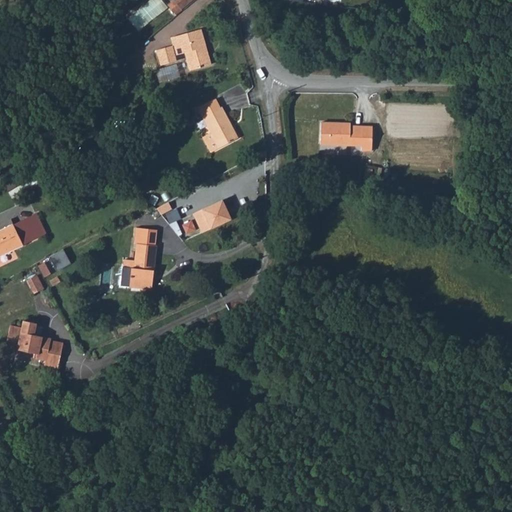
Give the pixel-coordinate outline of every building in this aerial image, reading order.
[(159,0),(145,0),(126,16),(139,32),(167,8),(159,0)] [(210,59),(200,25),(170,34),(173,43),(156,48),(161,63),(176,58),(174,52),(184,50),(190,65),(210,59)] [(199,103),(211,127),(219,143),(237,135),(231,123),(232,122),(223,102),(221,104),(215,94),(199,103)] [(352,117),(323,117),(323,139),(364,140),(364,146),(375,146),(376,120),(353,120),(352,117)] [(219,143),(211,127),(203,131),(211,148),(219,143)] [(231,217),(223,198),(191,211),(201,232),(231,217)] [(0,220),(0,248),(39,225),(26,205),(0,220)] [(122,281),(131,283),(130,284),(152,287),(158,245),(156,245),(158,230),(138,227),(135,244),(138,244),(136,259),(125,258),(122,281)] [(40,283),(33,270),(26,274),(33,287),(40,283)] [(28,347),(49,352),(51,341),(39,339),(40,333),(23,330),(25,319),(12,315),(10,323),(0,320),(0,343),(26,349),(27,349),(28,347)] [(128,330),(141,326),(140,320),(126,323),(128,330)] [(46,367),(49,352),(28,347),(27,349),(26,349),(25,353),(34,355),(32,363),(46,367)]
